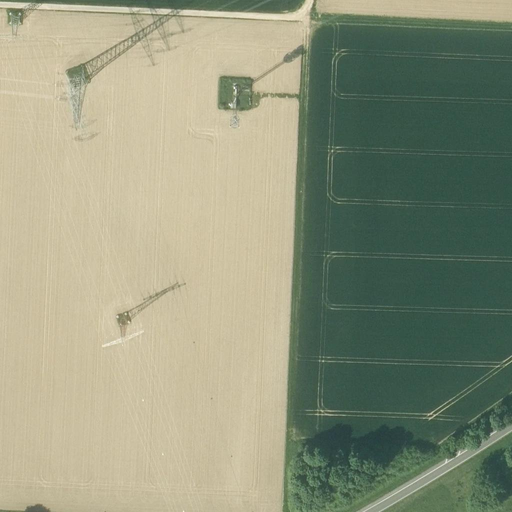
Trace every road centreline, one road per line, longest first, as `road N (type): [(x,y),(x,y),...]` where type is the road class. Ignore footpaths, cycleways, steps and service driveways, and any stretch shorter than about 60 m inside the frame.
road 1 (track): [(305,19),(0,5)]
road 2 (track): [(305,19),(511,28)]
road 3 (motorway): [(511,427),(374,511)]
